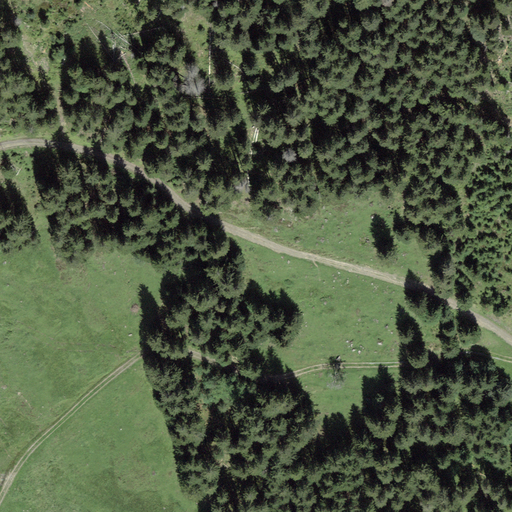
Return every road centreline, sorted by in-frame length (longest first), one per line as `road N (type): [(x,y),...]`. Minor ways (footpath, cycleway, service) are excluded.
road 1 (track): [(0,508),(30,451),(100,387),(163,348),(274,378),(473,349),(511,359)]
road 2 (track): [(511,340),(422,289),(284,242),(71,135),(0,140)]
